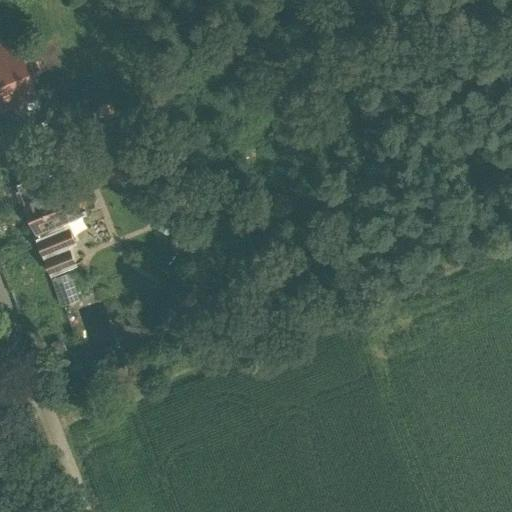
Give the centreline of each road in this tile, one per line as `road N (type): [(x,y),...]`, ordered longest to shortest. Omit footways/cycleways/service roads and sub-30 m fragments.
road 1 (track): [(511,250),(65,427)]
road 2 (unclassified): [(97,511),(0,262)]
